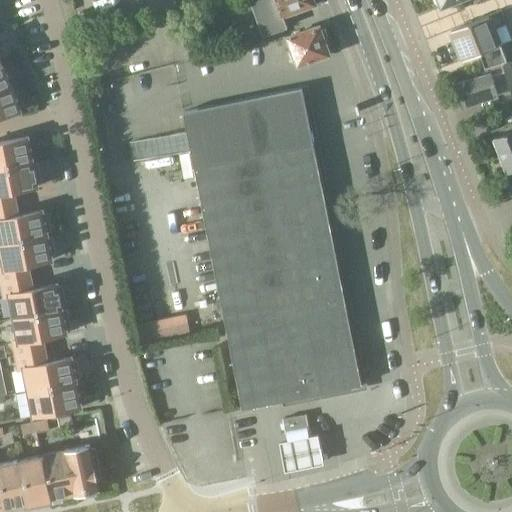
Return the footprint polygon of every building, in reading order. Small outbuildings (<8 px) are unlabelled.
[(250,0),(264,35),(286,27),(282,16),(315,5),(312,0),(250,0)] [(478,53),(484,69),(506,62),(488,15),(451,29),(462,59),(478,53)] [(296,69),(332,57),(321,24),(284,37),(296,69)] [(511,60),(506,62),(484,69),(475,71),(477,77),(457,83),(460,93),(458,93),(462,106),(497,95),(496,93),(510,89),(511,96),(511,60)] [(0,90),(12,86),(2,63),(0,63),(0,90)] [(0,117),(21,111),(12,86),(0,90),(0,117)] [(360,385),(312,144),(302,90),(184,114),(187,131),(129,143),(132,161),(191,150),(242,408),(360,385)] [(511,129),(493,137),(506,173),(511,170),(511,129)] [(28,137),(0,142),(0,168),(32,162),(28,137)] [(32,162),(0,168),(0,194),(12,192),(37,187),(32,162)] [(12,192),(0,194),(0,206),(14,203),(12,192)] [(14,204),(0,206),(0,218),(16,215),(14,204)] [(42,210),(0,219),(0,245),(47,236),(42,210)] [(47,236),(0,245),(0,253),(3,270),(5,270),(26,266),(52,261),(47,236)] [(26,266),(5,270),(7,282),(28,278),(26,266)] [(28,278),(7,282),(10,293),(31,289),(28,278)] [(10,293),(8,294),(13,318),(62,309),(57,284),(31,289),(10,293)] [(62,309),(13,319),(18,343),(19,343),(40,339),(67,334),(62,309)] [(40,339),(19,343),(22,355),(43,350),(40,339)] [(43,351),(22,355),(24,367),(45,362),(43,351)] [(24,367),(23,367),(28,392),(76,382),(71,357),(45,362),(24,367)] [(76,382),(28,392),(32,417),(81,407),(76,382)] [(73,423),(71,414),(58,417),(60,425),(73,423)] [(49,427),(47,418),(34,421),(36,430),(49,427)] [(306,418),(284,422),(286,434),(308,430),(306,418)] [(36,430),(34,421),(21,424),(23,433),(36,430)] [(319,438),(280,445),(286,475),(325,467),(319,438)] [(89,444),(65,449),(74,494),(76,493),(78,498),(96,494),(96,489),(99,489),(93,464),(98,462),(95,448),(90,448),(89,444)] [(51,498),(74,494),(65,449),(42,454),(51,498)] [(26,504),(51,498),(42,454),(17,459),(26,504)] [(0,492),(4,508),(26,504),(17,459),(0,462),(0,492)]
